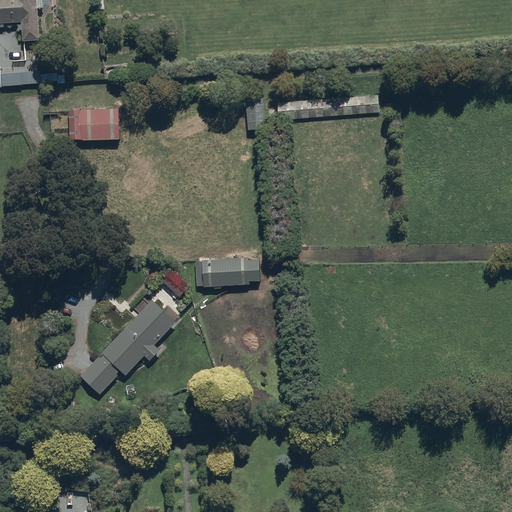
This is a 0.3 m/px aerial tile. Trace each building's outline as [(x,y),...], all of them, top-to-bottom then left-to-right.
[(0,0),(0,29),(5,29),(5,24),(22,23),(22,26),(19,26),(19,32),(23,31),(23,43),(40,42),(39,9),(44,9),(43,0),(0,0)] [(1,74),(1,67),(0,67),(0,89),(2,89),(2,88),(23,87),(23,85),(42,85),(42,83),(58,83),(58,84),(66,84),(66,80),(58,80),(57,74),(41,75),(41,72),(1,74)] [(379,113),(379,96),(278,103),(280,120),(379,113)] [(265,100),(247,101),(248,131),(266,130),(265,100)] [(69,110),(70,142),(121,141),(121,110),(69,110)] [(248,262),(248,259),(196,261),(197,287),(205,287),(205,288),(215,288),(215,290),(222,289),(221,287),(250,286),(250,283),(261,282),(261,261),(248,262)] [(134,308),(140,314),(81,376),(101,395),(119,377),(117,375),(121,371),(127,377),(145,357),(151,362),(161,351),(156,346),(177,323),(153,300),(149,304),(144,298),(134,308)]
